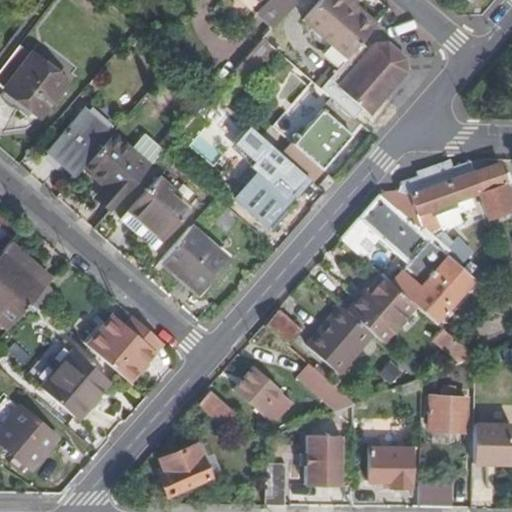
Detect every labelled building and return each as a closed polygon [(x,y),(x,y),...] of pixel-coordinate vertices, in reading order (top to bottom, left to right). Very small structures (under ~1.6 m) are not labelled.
[(243,0),(258,12),(265,4),(259,0),(243,0)] [(259,0),(265,4),(258,12),(250,21),(266,36),(297,0),(259,0)] [(322,0),(306,19),(349,56),(361,43),(376,25),(346,0),(322,0)] [(349,56),(321,89),(354,118),(364,108),(369,112),(406,72),(406,60),(388,44),(374,45),(369,50),(361,43),(349,56)] [(68,81),(21,45),(0,72),(0,86),(40,117),(68,81)] [(322,168),(361,124),(354,118),(321,89),(312,81),(306,87),(327,106),(293,143),(322,168)] [(48,152),(76,177),(93,158),(112,135),(85,110),(48,152)] [(298,189),(308,178),(250,127),(243,134),(267,155),(255,167),(260,171),(236,198),(267,225),(299,190),(298,189)] [(130,146),(151,163),(162,150),(142,133),(130,146)] [(150,168),(112,135),(93,158),(116,178),(108,187),(122,199),(150,168)] [(383,190),(378,196),(457,266),(466,256),(450,243),(447,239),(438,230),(435,222),(443,220),(444,222),(458,218),(456,212),(473,206),(470,196),(478,193),(486,218),(511,209),(511,207),(498,163),(485,167),(482,160),(469,161),(451,167),(448,160),(415,171),(416,175),(400,181),(399,184),(395,190),(385,191),(383,190)] [(125,215),(141,230),(145,225),(163,240),(188,210),(170,194),(173,190),(157,177),(125,215)] [(457,266),(378,196),(376,195),(342,234),(338,239),(360,258),(378,238),(407,264),(401,272),(419,287),(408,299),(415,305),(426,315),(434,322),(472,279),(457,266)] [(192,226),(162,260),(199,292),(229,258),(192,226)] [(1,253),(0,254),(0,322),(7,329),(35,298),(45,286),(16,261),(17,258),(6,248),(1,253)] [(350,315),(372,334),(382,343),(415,305),(408,299),(378,273),(363,290),(368,295),(350,315)] [(63,285),(44,306),(60,320),(78,299),(63,285)] [(339,373),(372,334),(350,315),(339,305),(305,344),(339,373)] [(297,329),(275,311),(264,324),(285,343),(297,329)] [(434,322),(426,315),(420,322),(434,334),(440,327),(434,322)] [(164,344),(136,320),(103,356),(131,380),(164,344)] [(451,337),(440,327),(434,334),(430,339),(445,352),(455,340),(451,337)] [(473,355),(455,340),(445,352),(456,362),(473,355)] [(73,350),(40,386),(76,419),(109,382),(73,350)] [(353,404),(307,363),(292,379),(330,413),(353,404)] [(448,381),(444,367),(420,376),(420,377),(420,388),(448,381)] [(285,398),(250,369),(233,390),(267,418),(273,424),(290,403),(285,398)] [(207,389),(195,403),(222,426),(233,412),(207,389)] [(466,398),(428,397),(427,429),(466,430),(466,398)] [(20,406),(0,428),(0,441),(31,469),(58,439),(20,406)] [(508,424),(473,423),(472,445),(472,460),(508,462),(508,424)] [(305,435),(305,453),(304,463),(304,484),(339,485),(340,435),(305,435)] [(164,472),(157,475),(167,495),(210,476),(202,455),(200,456),(195,443),(158,459),(164,472)] [(472,475),(472,460),(472,445),(458,445),(457,475),(472,475)] [(410,447),(367,447),(366,481),(388,481),(388,485),(410,486),(410,447)] [(267,483),(283,484),(284,465),(268,464),(267,483)]
